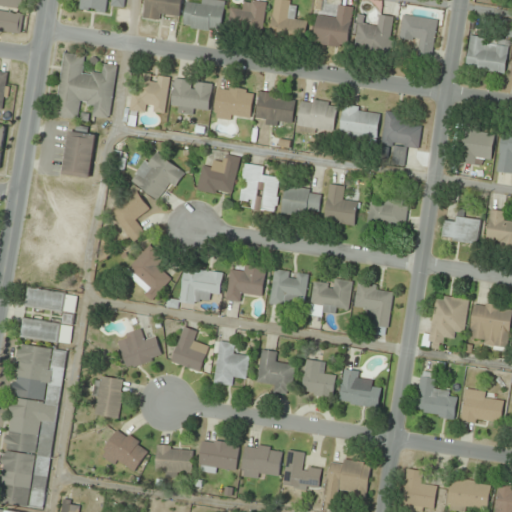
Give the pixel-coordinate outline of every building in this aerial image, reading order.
[(78,0),(105,0),(104,10),(78,6),(78,0)] [(109,0),(124,0),(123,8),(109,6),(109,0)] [(141,18),(144,0),(180,0),(178,17),(159,14),(158,21),(141,18)] [(185,2),(200,4),(200,0),(212,0),(224,2),(220,31),(208,29),(208,31),(190,29),(190,26),(182,25),(185,2)] [(229,8),(241,10),(242,2),(250,3),(250,0),(265,2),(261,31),(242,29),(241,34),(226,31),(229,8)] [(273,0),(289,0),(288,4),(295,5),(293,19),(306,21),(303,44),(268,39),(273,0)] [(316,15),(335,17),(337,4),(352,7),(346,46),(339,45),(338,48),(321,45),(321,42),(312,41),(316,15)] [(0,30),(21,35),(25,15),(0,10),(0,30)] [(355,22),(356,14),(363,15),(362,22),(366,23),(366,24),(376,26),(378,14),(393,17),(387,54),(375,53),(375,54),(363,52),(363,51),(352,49),(356,23),(355,22)] [(397,38),(412,40),(412,38),(418,39),(415,59),(430,61),(436,20),(401,15),(397,38)] [(469,35),(483,37),(483,43),(487,43),(488,37),(509,40),(508,48),(507,48),(503,73),(475,69),(475,67),(464,65),(469,35)] [(53,116),(75,119),(78,100),(85,101),(85,104),(92,106),(90,116),(108,119),(116,66),(102,64),(100,73),(90,72),(89,75),(81,73),(83,56),(63,53),(53,116)] [(0,109),(5,110),(9,72),(0,70),(0,109)] [(151,112),(162,113),(169,77),(157,75),(156,83),(148,81),(149,74),(139,72),(136,91),(131,90),(127,110),(143,113),(145,104),(152,106),(151,112)] [(192,109),(207,111),(211,85),(194,82),(193,90),(189,89),(191,81),(173,79),(169,105),(177,106),(176,113),(191,115),(192,109)] [(230,116),(229,121),(214,119),(215,113),(212,113),(216,89),(228,91),(228,88),(245,91),(245,93),(253,94),(249,119),(230,116)] [(264,120),(264,125),(276,127),(277,122),(291,124),(294,101),(272,98),(273,94),(258,92),(254,118),(264,120)] [(300,102),(312,104),(313,100),(328,102),(327,106),(336,107),(332,132),(314,129),(313,134),(298,131),(298,127),(296,126),(300,102)] [(342,104),(357,107),(357,110),(379,114),(376,138),(361,136),(361,140),(337,136),(342,104)] [(417,149),(420,127),(408,125),(408,122),(398,121),(399,113),(384,110),(380,142),(399,144),(399,146),(417,149)] [(8,127),(0,125),(0,170),(1,170),(8,127)] [(489,160),(494,134),(463,129),(458,163),(480,167),(482,159),(489,160)] [(511,130),(509,130),(509,133),(501,131),(495,172),(510,174),(511,170),(511,130)] [(88,180),(95,136),(68,132),(62,176),(88,180)] [(174,187),(184,173),(155,152),(147,163),(143,160),(133,174),(135,175),(130,181),(156,200),(169,183),(174,187)] [(210,168),(212,161),(221,163),(222,158),(224,159),(225,155),(239,158),(231,194),(215,191),(214,195),(195,191),(201,166),(210,168)] [(244,164),(263,167),(262,176),(278,178),(275,197),(277,197),(275,206),(274,206),(273,212),(259,210),(259,212),(249,210),(251,200),(247,200),(247,202),(238,201),(242,176),(241,176),(242,169),(243,169),(244,164)] [(327,184),(343,186),(341,200),(356,202),(352,226),(322,222),(327,184)] [(308,193),(320,194),(317,212),(305,210),(304,217),(279,214),(283,185),(308,189),(308,193)] [(134,220),(148,209),(135,191),(108,211),(132,243),(144,233),(134,220)] [(368,201),(383,203),(383,197),(401,200),(401,206),(406,207),(403,230),(381,227),(381,231),(364,228),(368,201)] [(489,209),(503,212),(502,220),(511,221),(511,250),(496,248),(497,242),(485,240),(489,209)] [(439,237),(442,219),(453,221),(454,216),(480,220),(476,246),(450,241),(451,238),(439,237)] [(155,266),(163,257),(148,244),(128,268),(128,269),(124,274),(145,292),(142,295),(150,301),(170,278),(155,266)] [(242,271),(243,265),(265,268),(260,297),(240,294),(239,302),(224,300),(229,269),(242,271)] [(182,272),(187,273),(187,271),(197,272),(198,269),(221,273),(218,294),(209,293),(208,301),(198,299),(198,302),(193,302),(192,305),(177,302),(182,272)] [(273,270),(288,272),(287,278),(295,279),(296,273),(307,275),(303,302),(295,301),(295,303),(282,301),(282,306),(268,304),(273,270)] [(312,282),(327,284),(326,288),(332,289),(333,279),(351,281),(347,310),(335,308),(334,314),(320,312),(320,317),(307,315),(312,282)] [(352,307),(356,282),(375,285),(374,290),(392,292),(386,328),(384,328),(373,326),(371,326),(373,318),(362,316),(363,308),(352,307)] [(24,307),(61,313),(64,295),(26,289),(24,307)] [(442,344),(428,341),(427,348),(419,346),(421,333),(428,334),(434,299),(442,300),(442,296),(468,300),(462,334),(454,332),(453,339),(443,338),(442,344)] [(482,345),(492,347),(491,350),(504,352),(505,348),(511,311),(497,309),(497,306),(484,304),(484,307),(472,305),(467,338),(483,341),(482,345)] [(19,336),(56,342),(58,325),(22,319),(19,336)] [(384,328),(383,336),(372,334),(373,326),(384,328)] [(208,346),(199,372),(170,361),(182,327),(196,331),(193,341),(208,346)] [(161,354),(154,336),(143,339),(139,328),(124,333),(126,337),(116,341),(125,367),(134,364),(134,366),(150,360),(149,357),(161,354)] [(245,378),(248,356),(232,353),(234,344),(218,341),(212,383),(231,386),(232,376),(245,378)] [(56,405),(42,403),(50,349),(21,344),(0,482),(0,502),(26,506),(39,420),(54,423),(56,405)] [(273,384),(272,392),(286,394),(286,390),(290,391),(294,364),(274,361),(276,352),(260,349),(256,382),(273,384)] [(64,351),(54,351),(54,384),(64,384),(64,351)] [(335,375),(322,373),(324,362),(305,358),(300,390),(312,392),(312,394),(328,397),(329,394),(332,394),(335,375)] [(343,369),(358,371),(357,378),(371,380),(370,387),(380,388),(377,408),(348,404),(349,402),(338,400),(343,369)] [(414,409),(419,375),(421,376),(421,371),(433,373),(432,378),(434,379),(433,389),(448,391),(447,396),(456,398),(452,420),(422,415),(422,410),(414,409)] [(100,375),(122,379),(120,391),(122,392),(117,418),(93,414),(100,375)] [(474,423),(475,419),(499,423),(502,401),(484,398),(485,392),(465,389),(459,421),(474,423)] [(102,450),(116,429),(126,436),(128,434),(138,441),(137,444),(147,451),(133,471),(117,460),(114,464),(101,456),(104,451),(102,450)] [(200,440),(213,442),(213,440),(230,443),(230,445),(239,446),(235,471),(215,467),(214,474),(199,471),(200,465),(196,464),(200,440)] [(155,444),(170,445),(170,449),(192,450),(191,473),(176,472),(176,476),(164,475),(164,471),(154,471),(155,444)] [(244,446),(256,448),(257,444),(270,446),(269,450),(281,452),(278,476),(240,470),(244,446)] [(287,450),(303,452),(301,470),(307,471),(307,467),(320,469),(318,488),(305,486),(305,490),(296,489),(296,487),(281,485),(287,450)] [(330,463),(342,464),(343,459),(363,462),(363,464),(370,465),(365,497),(358,496),(358,493),(338,490),(338,488),(337,488),(334,509),(323,508),(327,479),(325,479),(327,468),(329,468),(330,463)] [(432,509),(436,486),(420,484),(422,471),(405,469),(399,509),(421,511),(422,507),(432,509)] [(464,511),(465,507),(485,510),(489,486),(473,483),(474,481),(461,479),(461,481),(450,480),(446,504),(454,505),(454,510),(464,511)] [(511,486),(511,492),(511,511),(493,511),(498,484),(511,486)] [(59,511),(62,498),(70,500),(70,504),(79,505),(78,511),(59,511)]
